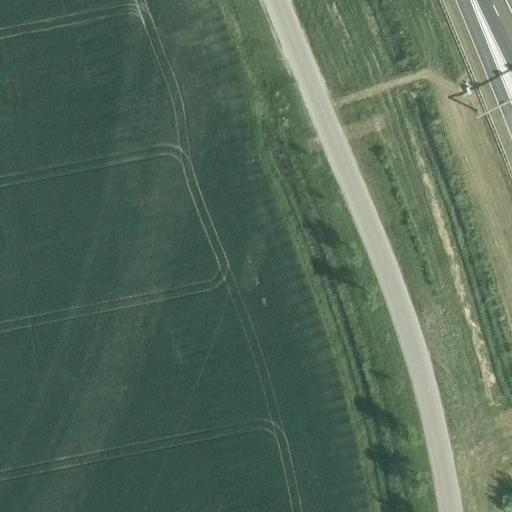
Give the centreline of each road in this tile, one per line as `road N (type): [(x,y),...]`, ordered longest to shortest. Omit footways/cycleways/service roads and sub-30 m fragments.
road 1 (unclassified): [(453,511),(400,303),(278,0)]
road 2 (trunk): [(477,0),(511,124)]
